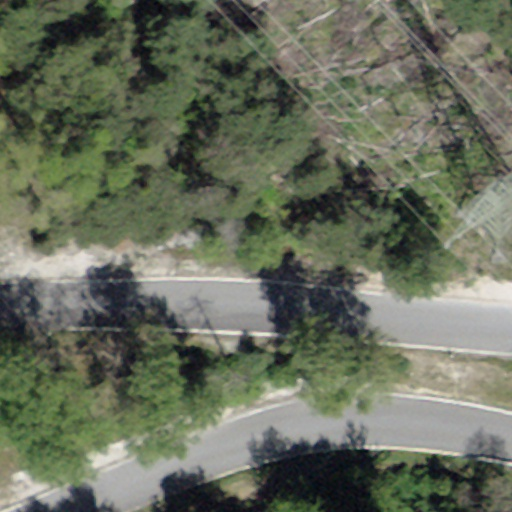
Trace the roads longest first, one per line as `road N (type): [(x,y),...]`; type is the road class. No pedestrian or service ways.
road 1 (unclassified): [(0,305),(243,304),(511,329)]
road 2 (unclassified): [(511,439),(399,420),(300,425),(64,511)]
